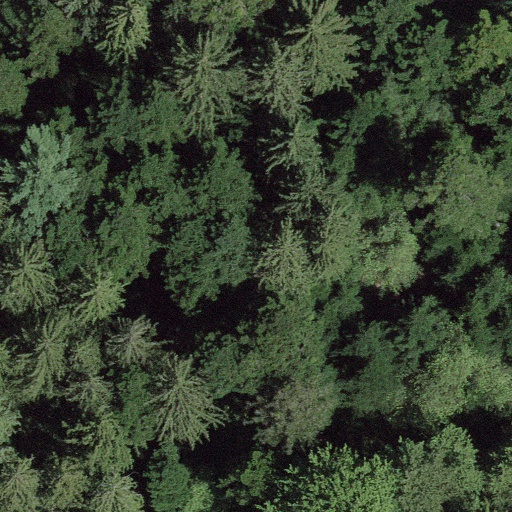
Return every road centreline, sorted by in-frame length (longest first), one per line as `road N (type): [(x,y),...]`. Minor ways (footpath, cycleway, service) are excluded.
road 1 (track): [(0,163),(403,0)]
road 2 (track): [(342,511),(511,480)]
